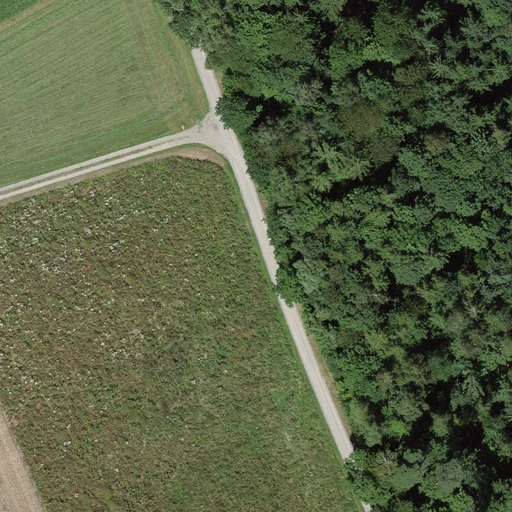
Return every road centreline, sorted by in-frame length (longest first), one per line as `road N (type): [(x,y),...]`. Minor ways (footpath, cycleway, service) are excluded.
road 1 (track): [(374,511),(191,0)]
road 2 (track): [(0,194),(235,122)]
